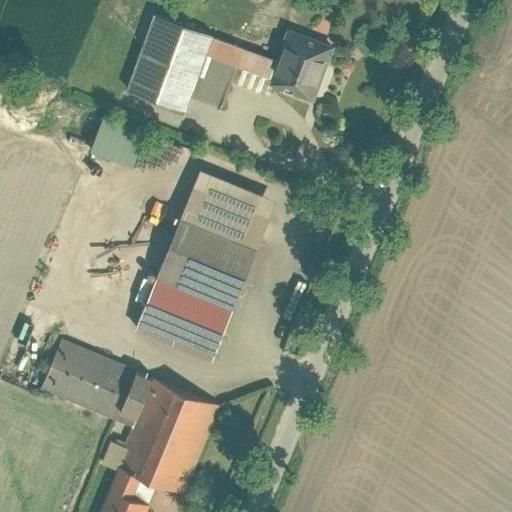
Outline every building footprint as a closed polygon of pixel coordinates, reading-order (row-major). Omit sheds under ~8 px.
[(209,31),(151,10),(124,82),(182,103),(203,48),(209,31)] [(311,97),(333,39),(288,22),(276,56),(270,73),(267,81),(311,97)] [(209,31),(203,48),(270,73),(276,56),(209,31)] [(144,128),(104,113),(91,145),(132,160),(144,128)] [(274,194),(201,165),(181,214),(254,243),(274,194)] [(254,243),(181,214),(157,273),(230,302),(254,243)] [(230,302),(157,273),(135,325),(208,355),(230,302)] [(41,385),(112,414),(132,364),(60,336),(41,385)] [(112,414),(136,423),(155,374),(132,364),(112,414)] [(217,399),(155,374),(136,423),(128,442),(120,462),(140,470),(182,487),(217,399)] [(120,462),(128,442),(112,435),(103,455),(120,462)] [(140,470),(120,462),(99,511),(144,511),(149,500),(131,493),(140,470)]
